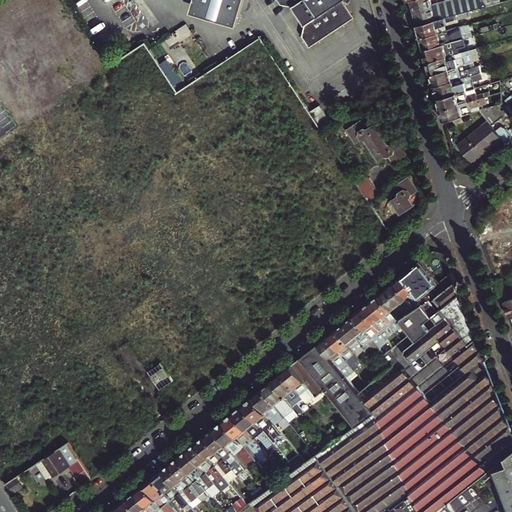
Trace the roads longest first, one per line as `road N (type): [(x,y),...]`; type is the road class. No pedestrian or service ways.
road 1 (residential): [(79,511),(451,211)]
road 2 (residential): [(451,211),(388,0)]
road 3 (residential): [(511,371),(451,211)]
